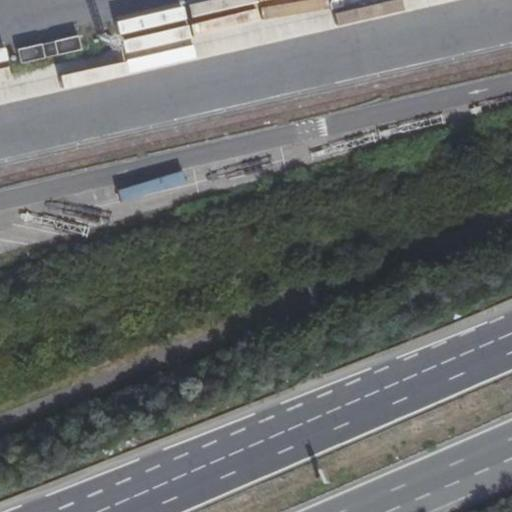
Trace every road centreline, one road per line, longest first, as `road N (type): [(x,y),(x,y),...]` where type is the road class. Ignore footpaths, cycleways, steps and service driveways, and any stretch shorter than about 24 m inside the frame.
road 1 (unclassified): [(511,210),(0,415)]
road 2 (trunk): [(511,342),(120,511)]
road 3 (trunk): [(377,511),(511,452)]
